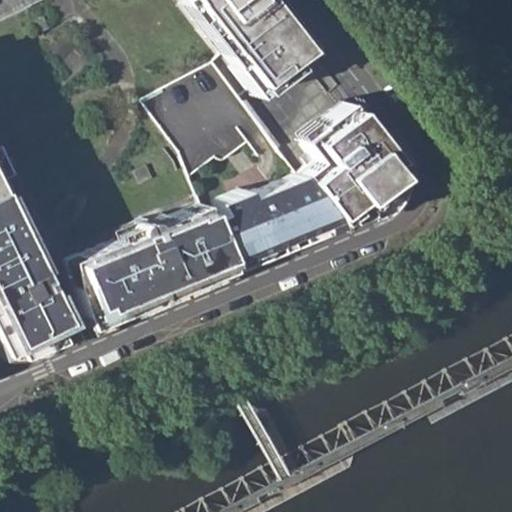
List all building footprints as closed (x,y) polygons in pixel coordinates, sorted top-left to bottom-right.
[(177,0),(218,52),(251,93),(312,47),(275,0),(177,0)] [(138,98),(177,152),(186,174),(213,155),(218,156),(223,156),(226,155),(254,134),(261,129),(209,60),(138,98)] [(292,129),(295,136),(311,157),(293,169),(298,175),(327,213),(332,220),(333,222),(359,218),(366,216),(374,214),(387,204),(396,187),(400,165),(398,150),(389,132),(372,118),(349,93),(343,98),(313,120),(310,116),(292,129)] [(0,181),(18,173),(5,145),(0,146),(0,181)] [(205,212),(226,267),(297,237),(333,222),(332,220),(327,213),(298,175),(293,169),(260,183),(244,190),(242,185),(211,197),(215,208),(205,212)] [(0,353),(11,356),(27,355),(45,350),(73,337),(49,285),(44,288),(43,285),(51,269),(34,258),(0,188),(0,353)] [(86,329),(228,269),(226,267),(205,212),(200,200),(164,214),(161,208),(142,216),(138,214),(134,215),(131,217),(130,220),(110,228),(114,236),(64,256),(67,273),(86,329)]
